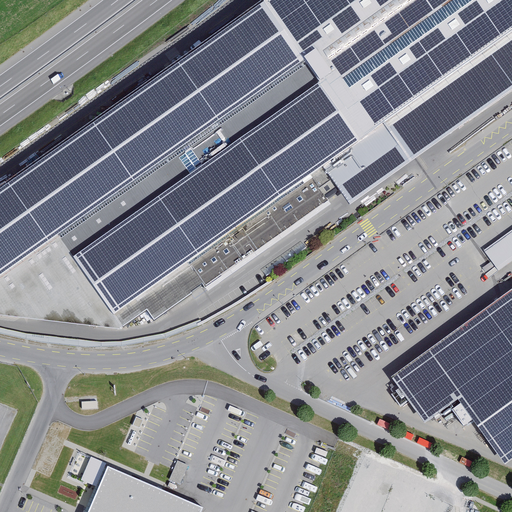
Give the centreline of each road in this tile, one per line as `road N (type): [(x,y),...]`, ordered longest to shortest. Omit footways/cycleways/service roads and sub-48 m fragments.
road 1 (unclassified): [(214,332),(511,125)]
road 2 (unclassified): [(214,332),(253,375),(511,495)]
road 3 (motorway): [(0,127),(173,0)]
road 4 (motorway): [(0,112),(150,0)]
road 5 (unclassified): [(4,511),(61,359)]
road 6 (unclassified): [(61,359),(138,357),(214,332)]
road 7 (motorway): [(117,0),(0,85)]
